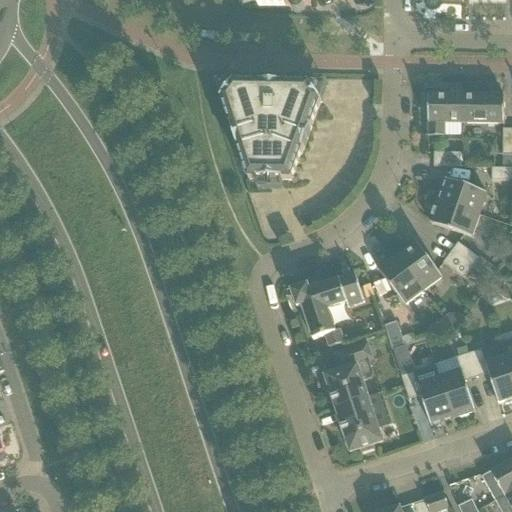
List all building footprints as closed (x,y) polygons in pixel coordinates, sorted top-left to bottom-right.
[(257,181),(284,182),(284,181),(292,181),(303,151),(303,152),(312,128),(311,128),(320,104),(321,105),(322,104),(309,85),(308,86),(308,87),(285,86),(261,85),(259,85),(259,86),(236,85),(235,84),(221,102),(222,103),(223,102),(231,127),(238,150),(239,150),(249,181),(257,181)] [(462,125),(463,97),(460,97),(460,94),(450,94),(450,97),(429,96),(428,138),(444,138),(444,125),(462,125)] [(490,97),(463,97),(462,125),(504,126),(505,97),(500,97),(500,94),(490,94),(490,97)] [(511,156),(511,130),(503,131),(503,157),(505,157),(511,156)] [(460,154),(454,154),(434,154),(434,168),(460,168),(460,154)] [(511,169),(505,169),(492,169),(492,182),(511,182),(511,169)] [(446,181),(438,203),(479,217),(487,195),(446,181)] [(472,239),(479,217),(438,203),(436,209),(434,209),(431,218),(433,218),(431,225),(472,239)] [(417,244),(398,258),(424,293),(442,279),(417,244)] [(458,244),(451,254),(471,269),(479,259),(458,244)] [(471,269),(451,254),(443,264),(464,279),(471,269)] [(424,293),(398,258),(394,261),(393,260),(383,267),(384,268),(379,272),(405,307),(424,293)] [(340,331),(335,332),(328,310),(346,304),(348,309),(365,303),(355,276),(310,291),(308,286),(291,291),(296,308),(301,306),(313,341),(325,337),(329,349),(344,344),(340,331)] [(405,347),(397,323),(385,327),(393,351),(405,347)] [(325,377),(326,381),(323,382),(326,393),(329,392),(336,410),(368,400),(362,381),(370,379),(372,375),(367,360),(372,358),(367,345),(334,356),(340,372),(325,377)] [(511,371),(507,357),(485,364),(481,351),(469,355),(477,379),(489,375),(498,405),(504,403),(505,406),(511,403),(511,371)] [(465,383),(477,379),(469,355),(457,359),(461,372),(441,379),(440,377),(439,377),(439,379),(453,420),(460,418),(461,420),(469,417),(469,415),(475,413),(465,383)] [(439,379),(439,377),(435,366),(401,377),(409,402),(421,398),(431,427),(453,420),(439,379)] [(381,395),(368,400),(336,410),(350,454),(361,450),(362,453),(373,450),(372,447),(383,443),(378,429),(391,425),(381,395)] [(511,461),(482,478),(495,502),(511,492),(511,461)] [(452,485),(457,504),(474,499),(468,481),(452,485)] [(511,511),(511,492),(495,502),(500,511),(511,511)] [(428,511),(442,511),(449,510),(444,495),(425,501),(428,511)] [(459,508),(460,511),(477,511),(472,501),(459,508)]
